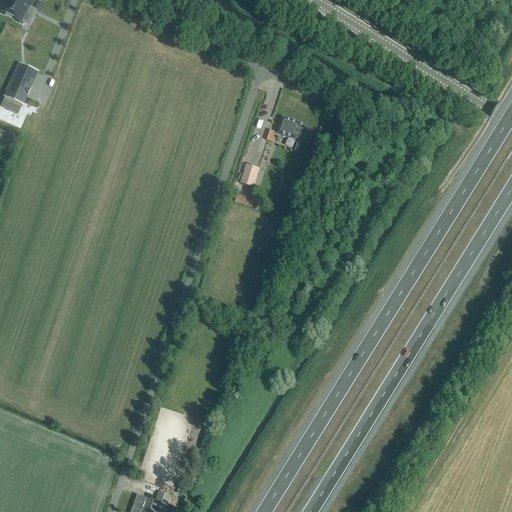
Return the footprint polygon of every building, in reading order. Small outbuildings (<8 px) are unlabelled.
[(5,0),(0,8),(0,14),(22,26),(23,24),(30,27),(37,12),(30,9),(34,0),(5,0)] [(25,107),(40,74),(21,66),(6,98),(22,106),(25,107)] [(6,98),(5,98),(1,108),(18,115),(22,106),(6,98)] [(296,137),(300,139),(297,147),(307,150),(313,131),(305,129),(305,131),(299,129),(301,124),(282,118),(277,134),(277,135),(277,134),(286,137),(286,136),(296,139),(296,137)] [(276,133),(270,131),(267,141),(274,144),(276,140),(274,139),(276,133)] [(253,188),(259,169),(246,165),(240,184),(253,188)] [(296,202),(300,187),(292,185),(288,199),(296,202)] [(236,201),(254,207),(256,200),(238,195),(236,201)] [(132,511),(157,511),(160,511),(164,511),(170,496),(159,493),(156,502),(138,496),(132,511)]
